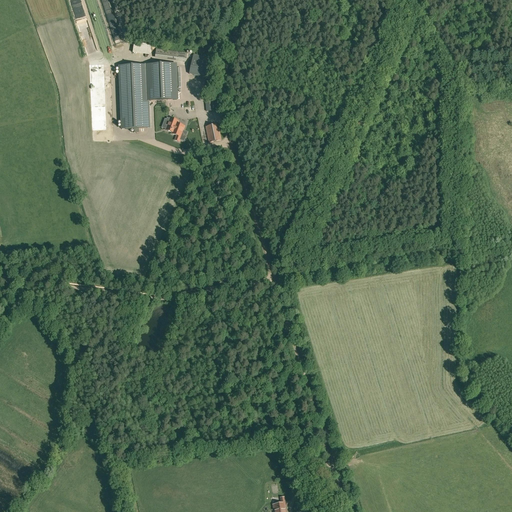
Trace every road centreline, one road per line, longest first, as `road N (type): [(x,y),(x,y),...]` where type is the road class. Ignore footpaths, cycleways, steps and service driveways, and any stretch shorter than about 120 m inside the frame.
road 1 (track): [(273,280),(406,0)]
road 2 (unclassified): [(273,280),(221,111),(247,0)]
road 3 (unclassified): [(273,280),(150,298),(0,278)]
road 4 (unclassified): [(348,511),(273,280)]
